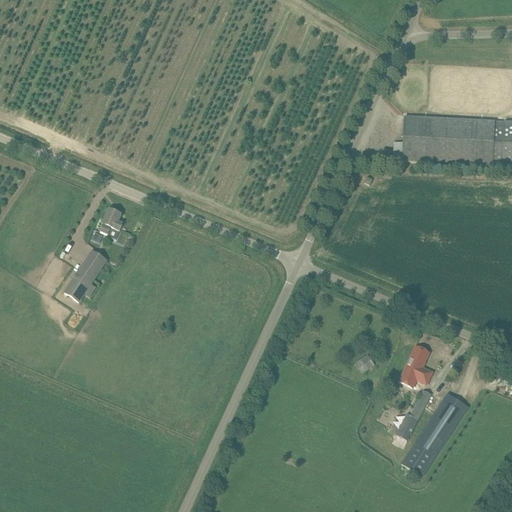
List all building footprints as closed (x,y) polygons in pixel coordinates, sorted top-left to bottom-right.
[(394,144),(393,162),(402,162),(412,163),(472,166),(492,167),(511,167),(511,123),(495,123),(415,119),(405,118),(403,144),(394,144)] [(121,216),(109,210),(102,226),(103,226),(100,233),(108,237),(107,238),(116,241),(116,240),(119,233),(123,226),(118,224),(121,216)] [(96,289),(92,286),(107,262),(92,253),(65,295),(80,304),(85,295),(90,298),(96,289)] [(416,348),(399,383),(408,388),(412,389),(414,386),(416,382),(427,387),(432,374),(422,369),(423,368),(429,355),(424,352),(416,348)] [(362,374),(374,366),(368,356),(355,365),(362,374)] [(406,415),(396,436),(407,442),(431,396),(422,392),(422,393),(422,394),(410,416),(406,415)] [(448,395),(401,465),(422,479),(468,409),(448,395)]
